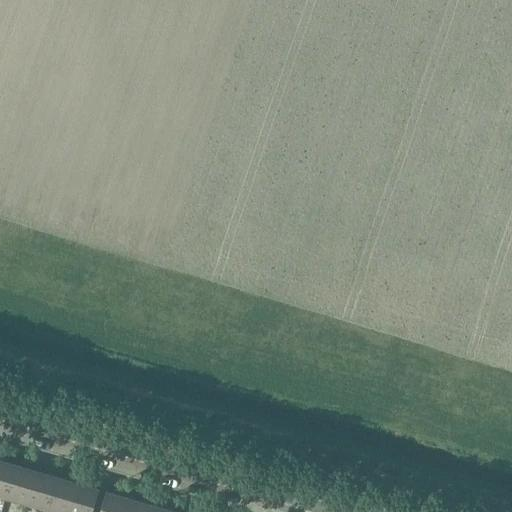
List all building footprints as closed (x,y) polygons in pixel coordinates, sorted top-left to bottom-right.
[(0,498),(5,500),(15,467),(0,462),(0,498)] [(5,500),(26,506),(36,473),(15,467),(5,500)] [(26,506),(45,511),(46,511),(56,479),(36,473),(26,506)] [(46,511),(69,511),(77,486),(56,479),(46,511)] [(77,486),(69,511),(92,511),(99,492),(77,486)] [(101,511),(124,511),(128,501),(106,494),(101,511)] [(124,511),(147,511),(149,507),(128,501),(124,511)]
